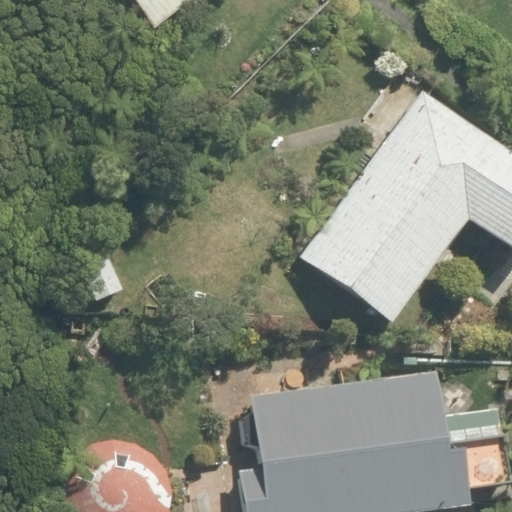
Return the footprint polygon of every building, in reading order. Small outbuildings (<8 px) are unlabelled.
[(114,0),(140,34),(183,0),(114,0)] [(454,0),(468,17),(487,2),(485,0),(454,0)] [(291,260),(380,326),(456,224),(509,263),(511,259),(511,166),(415,94),(291,260)] [(90,304),(118,293),(103,256),(75,267),(90,304)] [(428,420),(422,376),(242,399),(256,511),(442,511),(454,510),(452,493),(500,487),(494,441),(491,441),(488,412),(428,420)] [(163,511),(165,507),(166,498),(166,488),(164,478),(160,469),(155,461),(149,454),(141,448),(132,444),(123,441),(113,440),(104,441),(94,443),(85,448),(77,453),(71,460),(66,469),(62,478),(60,487),(60,497),(61,507),(62,511),(163,511)]
